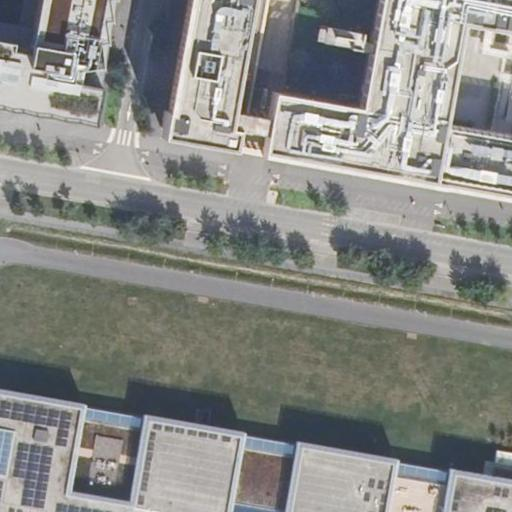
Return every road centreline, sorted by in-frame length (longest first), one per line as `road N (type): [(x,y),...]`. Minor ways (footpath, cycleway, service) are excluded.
road 1 (secondary): [(511,256),(111,187)]
road 2 (residential): [(147,0),(111,187)]
